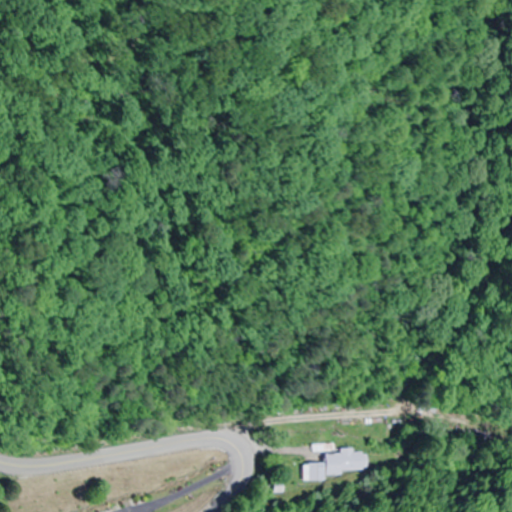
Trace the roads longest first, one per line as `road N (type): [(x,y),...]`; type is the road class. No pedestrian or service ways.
road 1 (tertiary): [(210,511),(241,473),(236,449),(225,442),(193,440),(37,466),(0,460)]
road 2 (residential): [(211,439),(291,417),(400,410),(511,434)]
